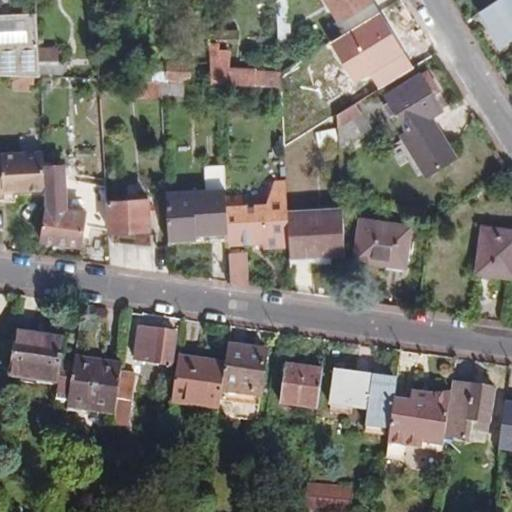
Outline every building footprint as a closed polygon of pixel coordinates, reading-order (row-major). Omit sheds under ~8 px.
[(277,0),(274,2),(277,50),(290,41),(287,0),(277,0)] [(325,0),(338,21),(371,1),(370,0),(325,0)] [(511,0),(495,0),(481,10),(502,44),(511,38),(511,0)] [(342,19),(349,30),(379,12),(371,1),(342,19)] [(57,47),(36,47),(34,15),(0,17),(0,74),(11,75),(10,90),(38,91),(37,61),(58,62),(57,47)] [(356,36),(375,67),(402,50),(382,20),(356,36)] [(206,44),(208,84),(220,85),(279,87),(278,71),(227,69),(228,52),(217,52),(217,45),(206,44)] [(188,79),(188,64),(167,63),(167,78),(188,79)] [(118,65),(118,80),(129,80),(151,82),(150,67),(118,65)] [(401,135),(425,175),(453,158),(429,118),(441,110),(432,95),(438,91),(426,72),(420,76),(419,74),(384,95),(406,132),(401,135)] [(356,102),(376,90),(367,76),(346,88),(356,102)] [(129,80),(128,101),(160,102),(159,98),(158,82),(151,82),(129,80)] [(158,82),(159,98),(180,100),(182,83),(158,82)] [(335,115),(337,148),(360,134),(351,119),(361,113),(354,103),(335,115)] [(314,132),(317,148),(332,145),(329,130),(314,132)] [(0,153),(0,190),(14,190),(14,192),(43,191),(43,178),(42,163),(41,151),(0,153)] [(42,163),(43,178),(64,176),(63,162),(42,163)] [(44,206),(38,241),(79,247),(82,228),(106,231),(104,186),(64,176),(43,178),(43,191),(44,206)] [(227,240),(227,243),(261,241),(262,247),(288,246),(286,211),(284,180),(273,180),(265,205),(265,207),(226,209),(227,232),(227,240)] [(14,192),(14,190),(0,190),(0,198),(14,197),(14,192)] [(164,193),(167,240),(196,238),(196,233),(227,232),(226,209),(225,190),(164,193)] [(106,201),(108,232),(149,229),(148,199),(106,201)] [(288,246),(289,257),(344,254),(341,209),(286,211),(288,246)] [(359,219),(353,261),(404,268),(410,227),(359,219)] [(511,229),(481,226),(474,274),(511,278),(511,229)] [(227,240),(227,232),(196,233),(196,238),(197,242),(227,240)] [(228,253),(229,283),(245,286),(244,252),(228,253)] [(139,328),(134,359),(172,365),(176,333),(159,331),(153,330),(139,328)] [(115,415),(118,399),(131,400),(135,373),(122,371),(122,365),(106,362),(105,367),(62,361),(66,340),(16,333),(10,376),(59,383),(56,406),(115,415)] [(219,409),(221,399),(259,405),(267,351),(228,345),(226,363),(179,357),(172,402),(219,409)] [(281,402),(318,408),(323,371),(286,365),(281,402)] [(452,383),(451,391),(429,393),(429,398),(428,403),(410,401),(395,399),(397,381),(335,373),(330,405),(370,410),(368,426),(391,429),(390,436),(387,458),(403,460),(405,445),(443,450),(445,437),(470,440),(471,431),(472,421),(490,423),(494,388),(452,383)] [(257,420),(259,405),(221,399),(219,409),(219,414),(257,420)] [(511,405),(505,405),(499,449),(511,450),(511,405)] [(488,434),(490,423),(472,421),(471,431),(488,434)] [(390,436),(391,429),(368,426),(367,433),(390,436)] [(309,485),(305,510),(322,511),(350,511),(353,491),(309,485)]
